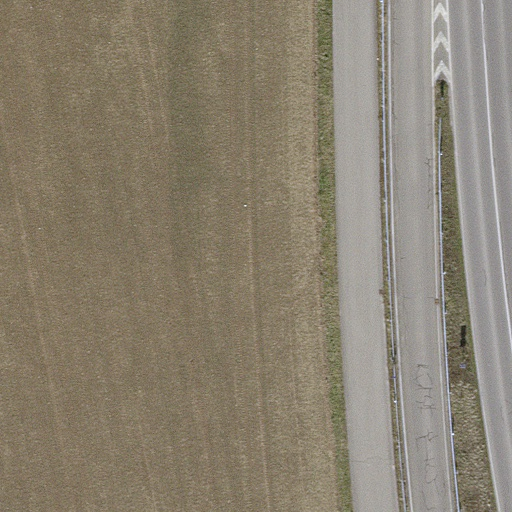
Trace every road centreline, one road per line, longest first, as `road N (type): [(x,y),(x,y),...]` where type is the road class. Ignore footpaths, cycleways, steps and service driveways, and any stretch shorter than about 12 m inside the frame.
road 1 (track): [(378,511),(356,287),(355,0)]
road 2 (secondary): [(416,0),(429,403),(441,511)]
road 3 (secondary): [(486,0),(511,316)]
